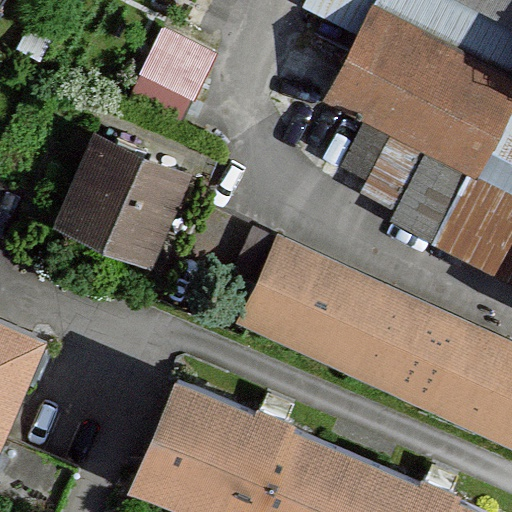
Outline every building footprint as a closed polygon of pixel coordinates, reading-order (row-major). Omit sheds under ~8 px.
[(324,0),(350,12),(354,0),(324,0)] [(511,0),(374,0),(326,96),(511,188),(511,0)] [(163,14),(136,69),(191,95),(218,40),(163,14)] [(151,260),(190,168),(97,130),(59,222),(151,260)] [(511,449),(511,343),(276,236),(235,324),(511,449)] [(0,433),(43,333),(0,314),(0,433)] [(198,511),(493,511),(174,372),(126,480),(198,511)]
